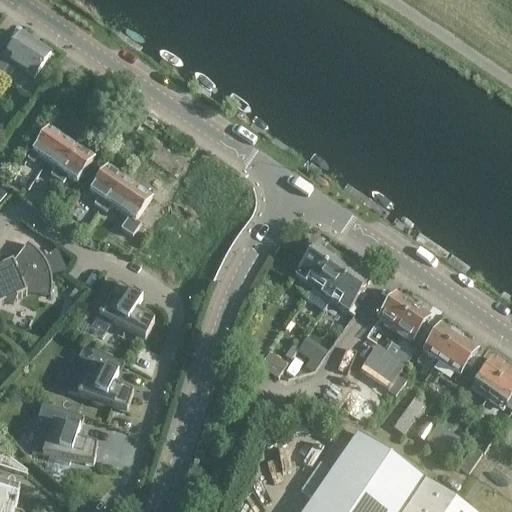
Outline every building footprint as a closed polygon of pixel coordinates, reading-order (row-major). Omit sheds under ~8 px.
[(22,35),(10,52),(0,66),(0,72),(11,80),(18,69),(34,80),(51,55),(22,35)] [(38,159),(47,165),(65,140),(49,129),(27,162),(33,166),(38,159)] [(79,150),(65,140),(47,165),(55,171),(51,178),(57,182),(79,150)] [(94,160),(79,150),(57,182),(63,186),(68,179),(77,185),(94,160)] [(95,208),(100,212),(123,179),(107,169),(90,194),(99,201),(95,208)] [(137,189),(123,179),(100,212),(106,216),(111,209),(120,215),(137,189)] [(152,200),(137,189),(120,215),(128,221),(121,232),(132,240),(141,227),(136,224),(152,200)] [(48,218),(60,201),(50,194),(38,211),(48,218)] [(26,204),(35,211),(40,204),(30,197),(26,204)] [(69,233),(78,240),(88,228),(79,221),(69,233)] [(12,265),(1,269),(0,268),(0,308),(26,297),(27,297),(27,296),(38,295),(49,298),(49,299),(50,299),(51,288),(50,277),(66,274),(57,251),(43,261),(36,252),(27,246),(26,247),(27,247),(22,256),(12,265)] [(295,280),(313,292),(336,258),(318,246),(295,280)] [(336,258),(313,292),(330,304),(353,270),(336,258)] [(353,270),(330,304),(348,316),(371,282),(353,270)] [(159,312),(109,278),(91,300),(151,340),(158,327),(150,320),(159,312)] [(413,308),(396,296),(378,323),(395,335),(413,308)] [(431,319),(413,308),(395,335),(412,346),(431,319)] [(423,356),(441,368),(461,340),(442,328),(423,356)] [(479,352),(461,340),(441,368),(460,380),(479,352)] [(316,372),(325,355),(305,343),(296,361),(316,372)] [(83,363),(67,396),(90,403),(90,405),(103,411),(105,408),(127,415),(133,397),(114,387),(124,368),(84,348),(78,361),(83,363)] [(338,409),(364,427),(404,368),(378,350),(338,409)] [(475,388),(491,398),(509,372),(493,361),(475,388)] [(511,374),(509,372),(491,398),(511,412),(511,374)] [(43,423),(32,457),(55,461),(55,463),(69,467),(70,464),(93,468),(97,449),(77,442),(84,421),(42,408),(38,421),(43,423)] [(330,446),(337,436),(318,424),(312,434),(330,446)] [(448,461),(460,443),(450,436),(438,454),(448,461)] [(462,511),(357,439),(306,511),(462,511)] [(469,478),(483,457),(473,451),(459,471),(469,478)] [(0,468),(25,477),(26,474),(0,453),(0,468)] [(0,511),(15,511),(18,503),(0,497),(0,511)]
